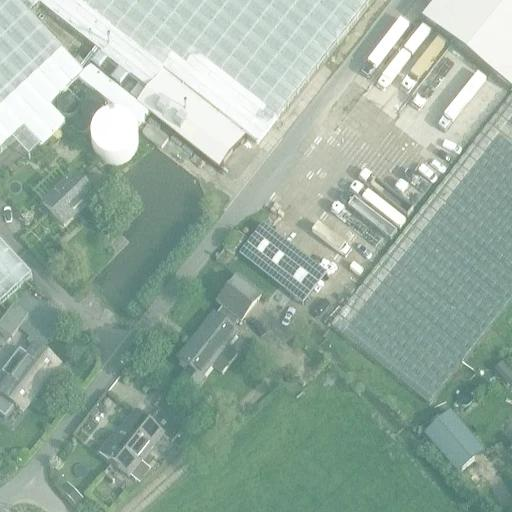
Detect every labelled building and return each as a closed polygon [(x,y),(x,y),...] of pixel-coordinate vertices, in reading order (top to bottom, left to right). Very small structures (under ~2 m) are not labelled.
[(0,0),(0,311),(31,283),(0,250),(0,153),(12,142),(29,159),(64,126),(48,109),(77,81),(138,129),(148,117),(135,107),(96,74),(90,70),(83,76),(12,0),(0,0)] [(26,0),(106,61),(96,74),(135,107),(162,72),(244,136),(255,145),(269,127),(367,0),(26,0)] [(511,0),(436,0),(420,21),(511,92),(511,0)] [(162,72),(135,107),(148,117),(217,171),(244,136),(162,72)] [(511,94),(329,330),(428,407),(511,299),(511,94)] [(142,136),(161,151),(168,142),(149,127),(142,136)] [(62,227),(94,196),(73,175),(41,205),(62,227)] [(263,226),(239,257),(302,306),(326,275),(263,226)] [(238,234),(225,250),(233,257),(246,240),(238,234)] [(235,279),(216,305),(221,309),(238,322),(240,323),(259,298),(235,279)] [(13,307),(0,323),(0,331),(11,339),(27,318),(13,307)] [(212,317),(177,363),(188,371),(179,383),(195,394),(204,382),(201,381),(212,366),(222,374),(235,356),(226,349),(236,335),(231,331),(238,322),(221,309),(214,318),(212,317)] [(0,387),(0,417),(5,421),(15,408),(21,413),(57,366),(32,346),(0,387)] [(100,456),(129,479),(139,487),(151,471),(141,464),(161,437),(171,445),(182,431),(157,412),(147,425),(134,415),(115,440),(113,439),(100,456)] [(448,415),(422,437),(455,476),(481,453),(448,415)] [(67,485),(61,491),(76,507),(82,500),(67,485)]
